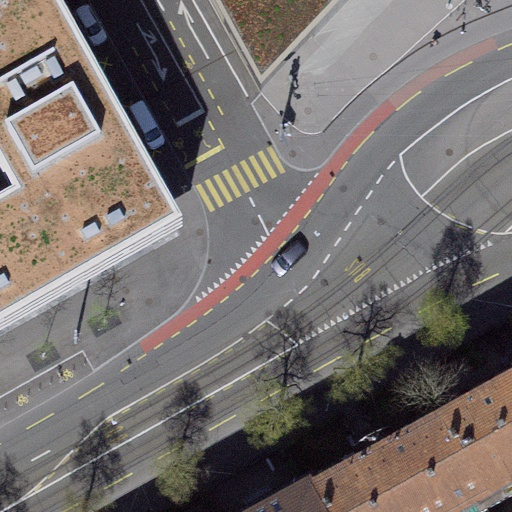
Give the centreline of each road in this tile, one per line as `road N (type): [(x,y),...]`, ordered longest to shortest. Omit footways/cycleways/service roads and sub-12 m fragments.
road 1 (primary): [(0,487),(242,348)]
road 2 (primary): [(242,348),(408,300),(503,261)]
road 3 (primary): [(384,149),(242,348)]
road 4 (primary): [(384,149),(430,213),(503,261)]
road 5 (primary): [(511,61),(460,84),(384,149)]
